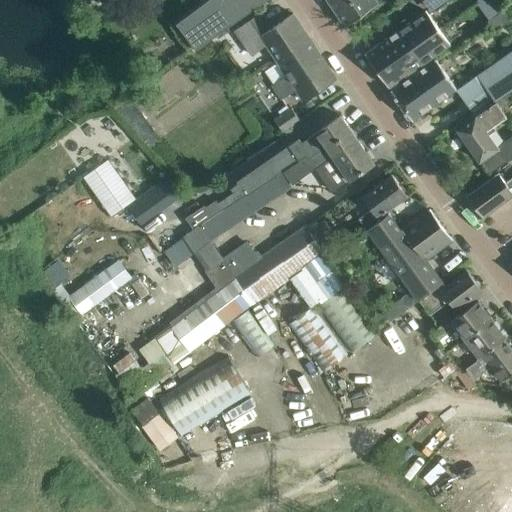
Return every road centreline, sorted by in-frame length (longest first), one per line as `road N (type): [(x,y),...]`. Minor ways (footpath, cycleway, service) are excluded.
road 1 (unclassified): [(511,288),(302,0)]
road 2 (track): [(257,511),(308,486),(323,489),(337,464),(446,395),(511,408)]
